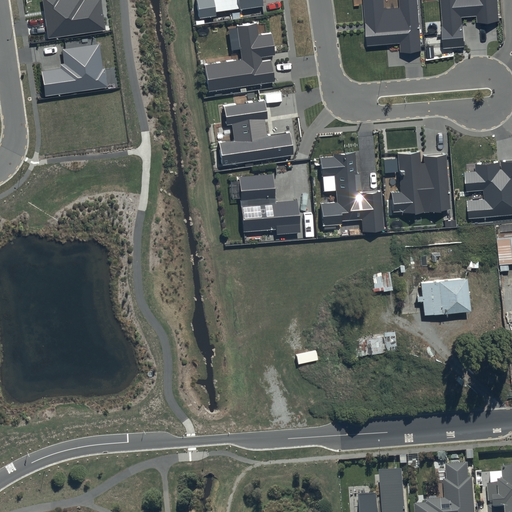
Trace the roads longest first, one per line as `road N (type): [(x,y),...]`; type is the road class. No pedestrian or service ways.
road 1 (residential): [(0,479),(86,446),(511,421)]
road 2 (residential): [(484,76),(504,86),(488,105),(385,111),(359,100)]
road 3 (residential): [(0,163),(14,122),(0,15)]
road 4 (residential): [(359,100),(380,89),(484,76)]
